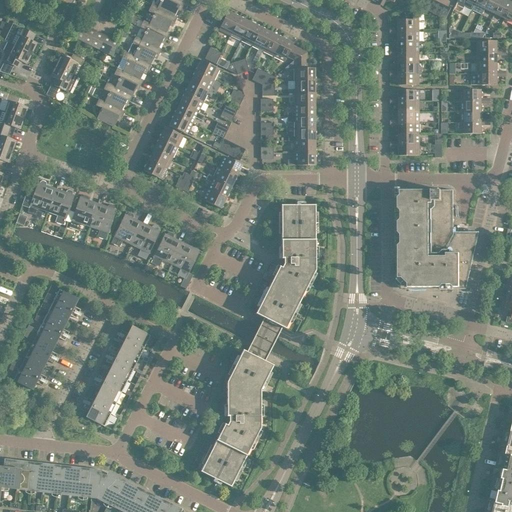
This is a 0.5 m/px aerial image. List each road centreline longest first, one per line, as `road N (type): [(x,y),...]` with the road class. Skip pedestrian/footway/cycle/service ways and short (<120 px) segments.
road 1 (residential): [(34,448),(105,306),(29,267)]
road 2 (residential): [(328,177),(327,50),(227,0)]
road 3 (residential): [(131,191),(121,175),(210,0)]
road 4 (tertiary): [(355,176),(351,49),(336,25),(290,0)]
road 5 (residential): [(469,320),(388,299),(384,176)]
road 6 (residential): [(384,176),(383,14),(355,0)]
road 7 (residential): [(384,176),(494,172),(511,113)]
road 8 (tertiary): [(353,325),(355,176)]
road 9 (tertiary): [(325,387),(265,511)]
road 10 (residential): [(221,236),(238,224),(261,181),(328,177)]
road 11 (residential): [(230,511),(116,454)]
road 12 (residential): [(469,511),(496,387)]
road 13 (residential): [(116,454),(171,340)]
